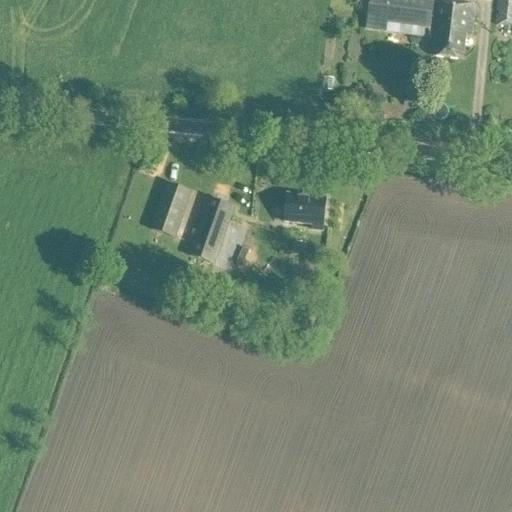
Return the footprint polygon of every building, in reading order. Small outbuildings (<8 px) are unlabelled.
[(474,7),(433,2),(432,0),(371,0),(369,24),(436,32),(433,60),(462,63),(465,34),(471,35),(474,7)] [(511,0),(498,0),(495,26),(511,28),(511,0)] [(192,196),(166,187),(150,233),(175,242),(192,196)] [(322,234),(325,202),(287,197),(284,225),(312,228),(312,233),(322,234)] [(234,210),(207,201),(188,257),(214,266),(234,210)]
